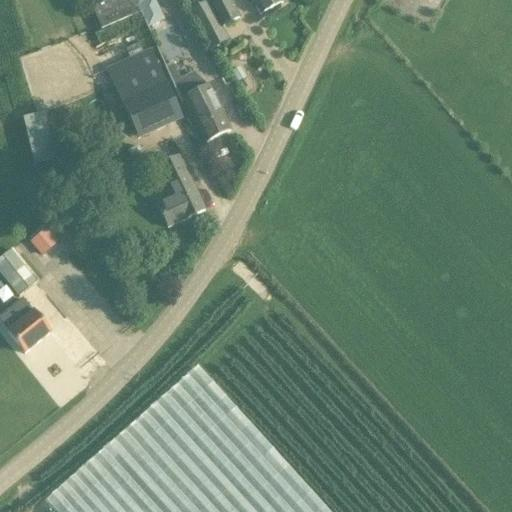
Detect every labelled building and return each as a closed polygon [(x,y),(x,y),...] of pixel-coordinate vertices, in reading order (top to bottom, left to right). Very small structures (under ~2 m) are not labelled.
[(142,14),(148,28),(163,21),(153,0),(152,0),(135,0),(130,2),(129,0),(89,0),(87,1),(100,31),(142,14)] [(240,19),(229,0),(209,0),(205,3),(186,13),(207,53),(228,41),(221,28),(240,19)] [(250,0),(258,16),(282,5),(285,3),(283,0),(250,0)] [(136,143),(165,129),(181,121),(149,51),(105,71),(136,143)] [(179,101),(183,101),(204,144),(228,132),(208,89),(192,75),(179,81),(172,65),(165,69),(179,101)] [(18,120),(34,167),(57,159),(41,112),(18,120)] [(203,211),(186,175),(184,168),(173,173),(160,179),(169,197),(154,203),(157,209),(166,228),(203,211)] [(109,221),(99,225),(106,244),(117,240),(109,221)] [(45,232),(30,245),(42,260),(57,247),(54,243),(62,237),(55,229),(48,236),(45,232)] [(36,284),(9,252),(0,259),(0,277),(18,300),(36,284)] [(23,355),(49,334),(32,313),(23,301),(8,312),(0,319),(0,325),(6,333),(23,355)]
